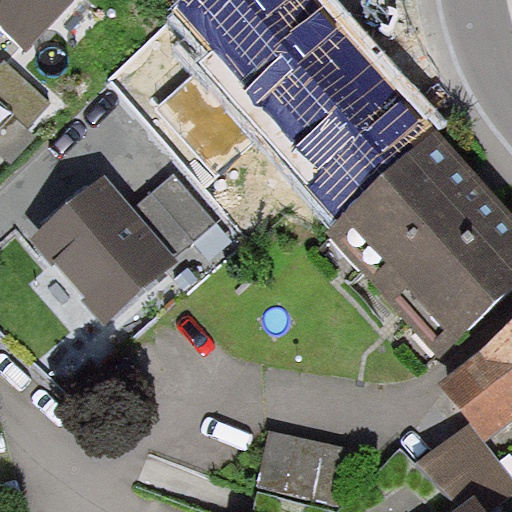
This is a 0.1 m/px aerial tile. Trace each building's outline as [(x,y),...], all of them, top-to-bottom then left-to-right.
[(0,0),(0,23),(26,48),(71,0),(0,0)] [(164,0),(177,13),(191,0),(164,0)] [(439,134),(319,0),(191,0),(177,13),(293,142),(277,156),(338,224),(437,136),(439,134)] [(0,130),(14,117),(0,103),(0,130)] [(511,217),(480,184),(437,136),(338,224),(325,239),(441,364),(511,299),(511,217)] [(133,210),(176,258),(216,224),(174,175),(133,210)] [(133,210),(107,179),(32,247),(107,331),(181,264),(176,258),(133,210)] [(511,329),(441,389),(472,426),(488,445),(511,426),(511,329)] [(472,426),(420,465),(464,510),(477,501),(484,511),(506,511),(511,508),(511,475),(488,445),(472,426)] [(352,454),(274,436),(261,493),(339,511),(352,454)] [(460,511),(484,511),(477,501),(464,510),(460,511)]
